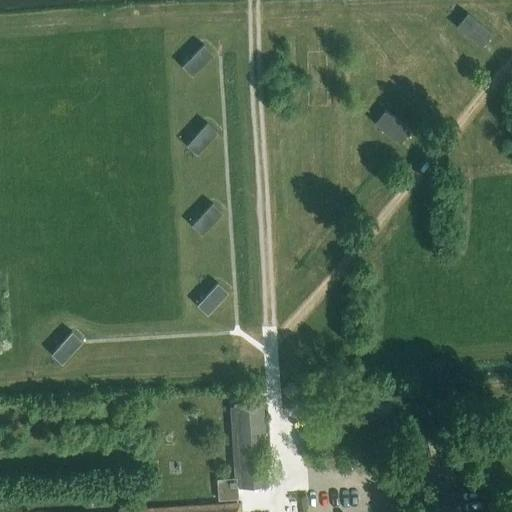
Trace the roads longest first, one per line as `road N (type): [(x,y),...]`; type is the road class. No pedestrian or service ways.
road 1 (track): [(268,364),(267,349),(511,63)]
road 2 (track): [(267,349),(253,0)]
